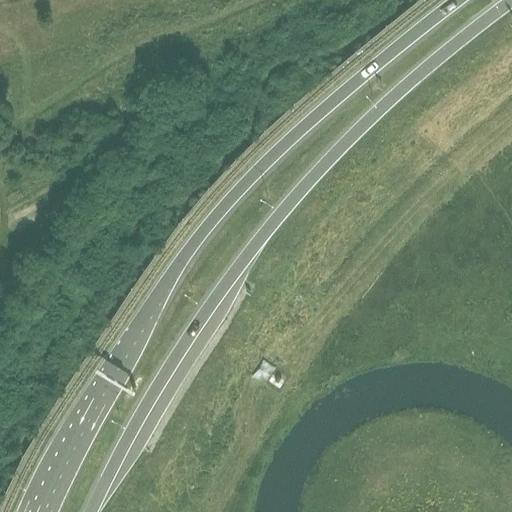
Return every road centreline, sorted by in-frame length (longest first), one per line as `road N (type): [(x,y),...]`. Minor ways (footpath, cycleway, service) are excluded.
road 1 (primary): [(461,0),(246,183),(174,271),(38,511)]
road 2 (primary): [(91,511),(160,383),(313,178),(401,92),(511,6)]
